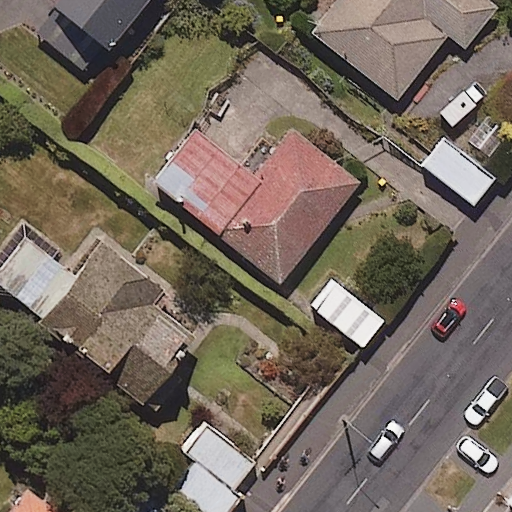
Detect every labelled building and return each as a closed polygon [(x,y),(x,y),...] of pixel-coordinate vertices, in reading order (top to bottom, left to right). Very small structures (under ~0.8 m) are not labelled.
[(148,0),(57,0),(33,32),(90,76),(148,0)] [(496,9),(485,0),(337,0),(310,36),(395,102),(447,35),(465,49),(496,9)] [(254,180),(192,132),(150,186),(279,286),(359,183),(291,131),(254,180)] [(493,179),(444,140),(423,166),(472,205),(493,179)] [(0,293),(140,406),(194,338),(156,307),(164,297),(101,247),(74,280),(24,240),(0,269),(0,293)] [(381,322),(333,283),(311,310),(359,350),(381,322)] [(228,511),(260,471),(203,426),(181,454),(188,460),(168,486),(202,511),(228,511)] [(61,511),(28,487),(9,511),(61,511)]
